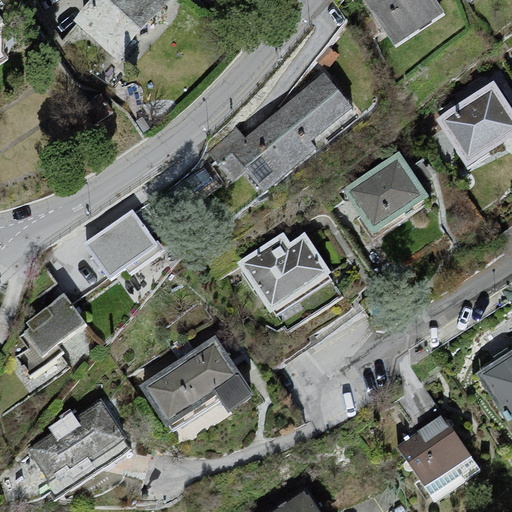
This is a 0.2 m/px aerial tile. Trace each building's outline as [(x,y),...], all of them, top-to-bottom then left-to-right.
[(0,0),(0,43),(24,28),(13,12),(26,4),(23,0),(0,0)] [(190,1),(188,0),(113,0),(87,31),(130,69),(190,1)] [(437,0),(364,0),(394,46),(446,13),(437,0)] [(237,129),(207,153),(231,184),(248,170),(264,191),(359,114),(326,74),(245,139),(237,129)] [(511,93),(505,82),(445,120),(478,172),(511,151),(511,93)] [(405,154),(348,189),(380,241),(437,206),(405,154)] [(132,210),(86,243),(110,276),(156,243),(132,210)] [(281,233),(239,262),(279,320),(338,279),(305,232),(288,243),(281,233)] [(65,294),(25,324),(29,330),(25,332),(44,358),(88,325),(65,294)] [(214,337),(139,388),(171,434),(246,384),(214,337)] [(511,364),(488,381),(511,417),(511,364)] [(107,399),(28,450),(57,495),(136,444),(107,399)] [(450,421),(402,452),(432,500),(481,468),(450,421)] [(323,511),(310,493),(281,511),(323,511)]
